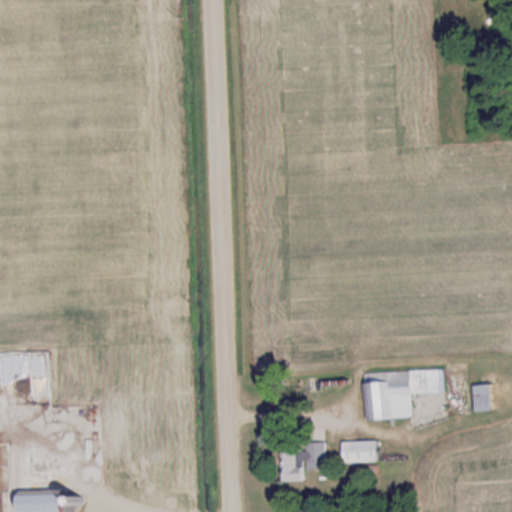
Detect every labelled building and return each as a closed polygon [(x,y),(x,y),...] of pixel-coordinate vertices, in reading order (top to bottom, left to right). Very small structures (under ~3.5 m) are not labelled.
[(373,420),(418,418),(416,395),(449,393),(448,370),(370,374),(373,420)] [(480,412),(500,411),(500,385),(479,386),(480,412)] [(385,463),(385,442),(350,442),(350,463),(385,463)] [(330,469),(330,444),(288,443),(288,482),(314,482),(314,469),(330,469)] [(6,491),(6,511),(78,511),(78,491),(6,491)]
